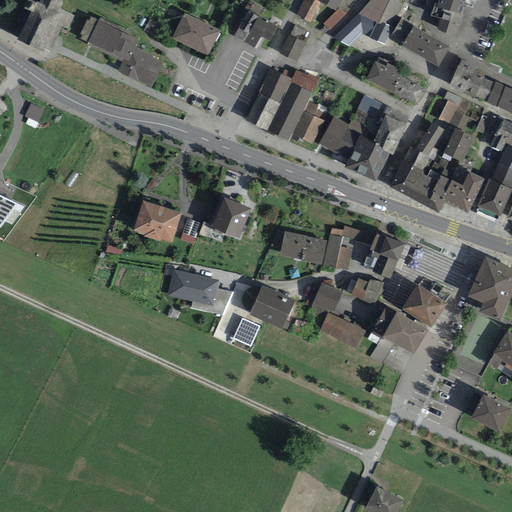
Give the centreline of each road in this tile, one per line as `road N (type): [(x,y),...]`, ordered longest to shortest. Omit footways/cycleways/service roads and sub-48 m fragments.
road 1 (track): [(374,460),(0,287)]
road 2 (primary): [(220,145),(79,104),(0,51)]
road 3 (residential): [(248,282),(288,285),(341,273),(461,281)]
road 4 (unknown): [(242,399),(252,371),(268,360),(396,411)]
road 5 (primary): [(376,202),(220,145)]
road 6 (residential): [(461,281),(396,411)]
road 7 (residential): [(396,411),(511,461)]
road 8 (primary): [(490,242),(376,202)]
